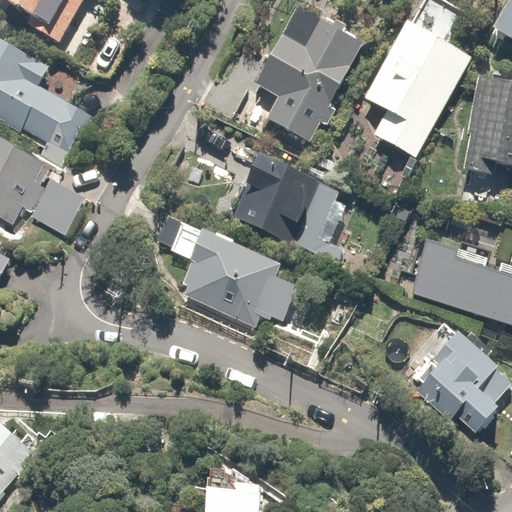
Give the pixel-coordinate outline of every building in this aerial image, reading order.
[(27,27),(66,49),(76,31),(94,42),(115,6),(103,0),(3,0),(33,17),(27,27)] [(374,132),(415,158),(494,31),(442,0),(423,0),(362,99),(386,113),(374,132)] [(511,0),(509,0),(494,30),(511,39),(511,0)] [(269,113),(314,139),(370,44),(302,4),(255,84),(278,97),(269,113)] [(52,63),(0,35),(0,118),(62,152),(86,107),(41,84),(52,63)] [(491,162),(511,166),(511,80),(485,74),(464,169),(488,175),(491,162)] [(0,211),(11,218),(45,158),(0,132),(0,211)] [(350,192),(261,147),(242,185),(262,195),(249,220),(317,255),(350,192)] [(88,199),(53,178),(28,218),(63,240),(88,199)] [(276,276),(283,260),(169,212),(155,245),(192,261),(179,291),(256,324),(261,312),(283,321),(298,285),(276,276)] [(511,259),(430,232),(410,290),(511,324),(511,259)] [(0,281),(15,253),(0,245),(0,281)] [(511,391),(511,370),(463,329),(415,387),(474,437),(511,391)] [(0,497),(40,451),(0,416),(0,497)] [(253,511),(258,469),(214,464),(209,511),(253,511)]
